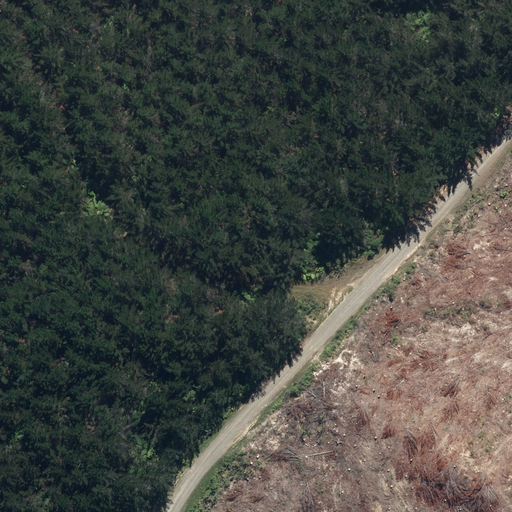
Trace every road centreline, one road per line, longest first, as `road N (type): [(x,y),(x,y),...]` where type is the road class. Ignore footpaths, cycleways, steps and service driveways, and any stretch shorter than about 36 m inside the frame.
road 1 (track): [(178,511),(511,134)]
road 2 (track): [(366,292),(282,298),(203,274),(130,224)]
